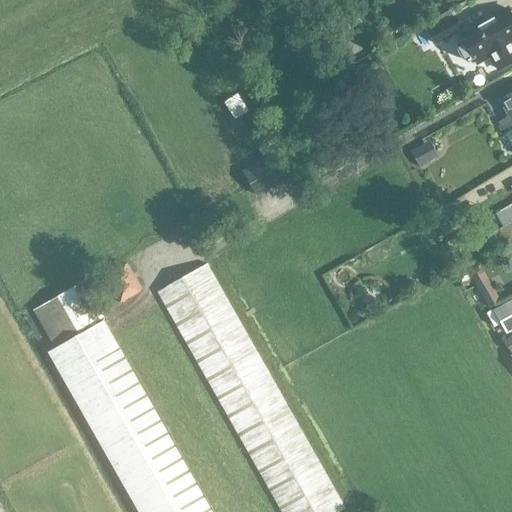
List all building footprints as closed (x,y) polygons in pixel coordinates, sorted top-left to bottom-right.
[(511,43),(511,17),(507,10),(460,36),(463,41),(457,44),(457,52),(461,58),(467,63),(473,59),(476,64),(490,56),(498,70),(511,61),(511,46),(510,44),(511,43)] [(429,33),(435,45),(461,30),(455,18),(429,33)] [(511,93),(499,101),(508,117),(497,124),(511,150),(511,93)] [(234,119),(247,111),(237,94),(223,102),(234,119)] [(262,157),(274,148),(269,141),(257,149),(262,157)] [(424,144),(411,151),(420,168),(433,160),(424,144)] [(256,197),(288,179),(273,153),(241,171),(256,197)] [(453,203),(432,215),(444,234),(464,222),(453,203)] [(511,221),(492,233),(500,246),(511,239),(511,221)] [(119,304),(141,291),(125,263),(103,276),(119,304)] [(280,511),(339,511),(345,509),(207,263),(156,292),(280,511)] [(476,285),(488,307),(499,300),(487,279),(476,285)] [(210,511),(102,321),(97,324),(96,322),(103,317),(83,281),(32,310),(53,346),(89,326),(89,328),(47,352),(138,511),(210,511)] [(511,300),(494,311),(506,333),(511,329),(511,300)] [(493,311),(486,315),(493,327),(500,324),(493,311)] [(511,334),(502,343),(511,354),(511,334)]
